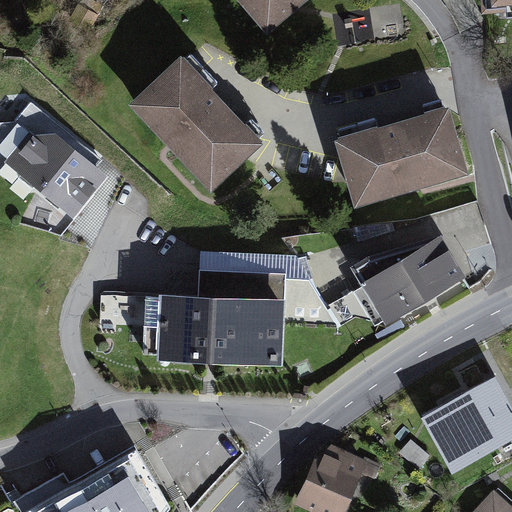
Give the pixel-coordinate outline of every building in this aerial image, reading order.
[(103,8),(84,0),(74,0),(64,22),(91,34),(103,8)] [(304,0),(241,0),(268,31),(304,0)] [(511,0),(479,0),(480,13),(511,10),(511,0)] [(264,140),(182,52),(129,101),(211,189),(264,140)] [(5,163),(73,217),(107,175),(97,166),(103,159),(32,101),(15,123),(0,124),(0,151),(9,159),(5,163)] [(449,101),(335,135),(356,205),(470,171),(449,101)] [(368,253),(351,264),(386,323),(466,275),(441,232),(368,253)] [(202,250),(200,270),(286,273),(285,278),(312,279),(297,254),(202,250)] [(282,363),(284,325),(341,327),(312,279),(285,278),(286,273),(200,270),(200,293),(162,291),(162,298),(102,296),(101,323),(145,325),(144,352),(158,353),(158,359),(282,363)] [(511,402),(496,373),(421,415),(453,472),(511,439),(511,402)] [(430,455),(411,438),(399,453),(418,469),(430,455)] [(321,458),(315,456),(293,503),(313,511),(344,511),(368,459),(332,442),(325,450),(321,458)] [(137,448),(24,511),(164,511),(170,505),(137,448)] [(511,511),(511,504),(494,488),(471,511),(511,511)]
